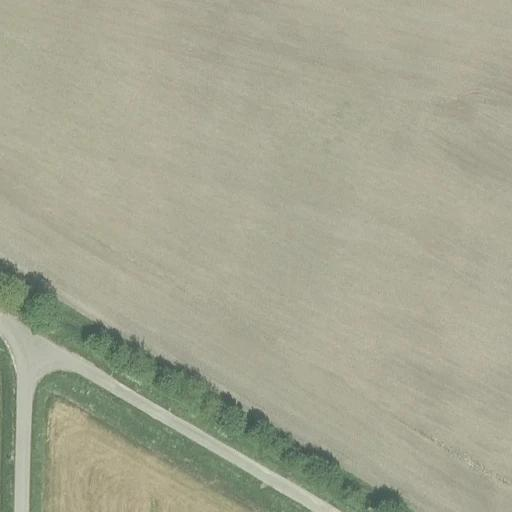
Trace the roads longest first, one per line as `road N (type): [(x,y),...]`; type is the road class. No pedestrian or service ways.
road 1 (unclassified): [(21,337),(320,511)]
road 2 (unclassified): [(21,337),(19,511)]
